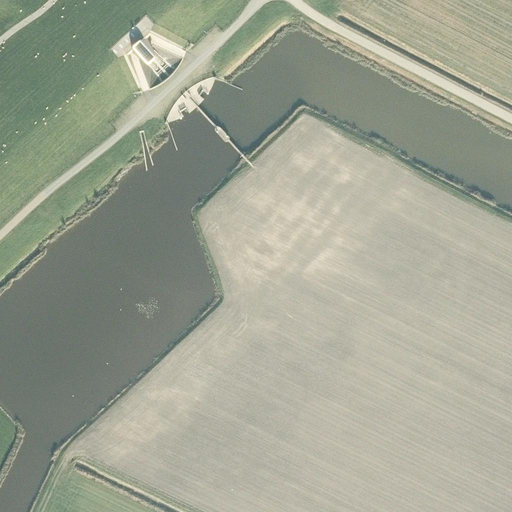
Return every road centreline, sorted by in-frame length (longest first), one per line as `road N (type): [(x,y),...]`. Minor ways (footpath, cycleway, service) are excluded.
road 1 (unclassified): [(0,233),(258,0)]
road 2 (unclassified): [(511,121),(295,0)]
